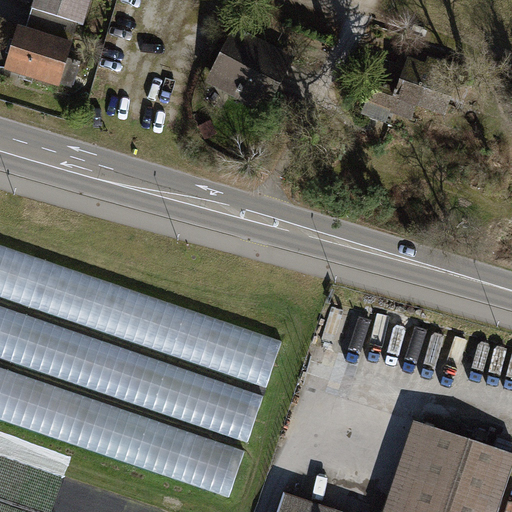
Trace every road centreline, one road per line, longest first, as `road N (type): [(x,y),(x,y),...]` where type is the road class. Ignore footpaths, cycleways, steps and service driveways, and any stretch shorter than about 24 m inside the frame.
road 1 (secondary): [(511,293),(0,143)]
road 2 (track): [(361,10),(278,176),(238,212)]
road 3 (track): [(463,200),(366,162),(320,91)]
road 4 (track): [(385,53),(452,58),(488,76),(507,100)]
